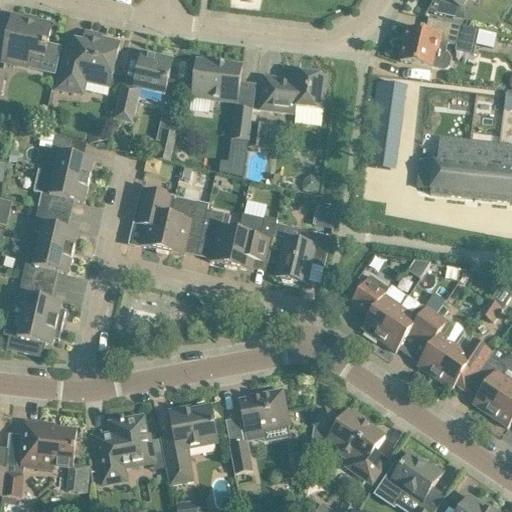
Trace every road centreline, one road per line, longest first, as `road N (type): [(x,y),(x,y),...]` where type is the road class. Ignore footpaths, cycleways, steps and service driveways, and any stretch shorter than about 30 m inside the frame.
road 1 (residential): [(81,392),(327,356),(511,484)]
road 2 (residential): [(387,0),(362,39),(328,47),(162,21)]
road 3 (residential): [(332,310),(106,267)]
road 4 (residential): [(81,392),(106,267)]
